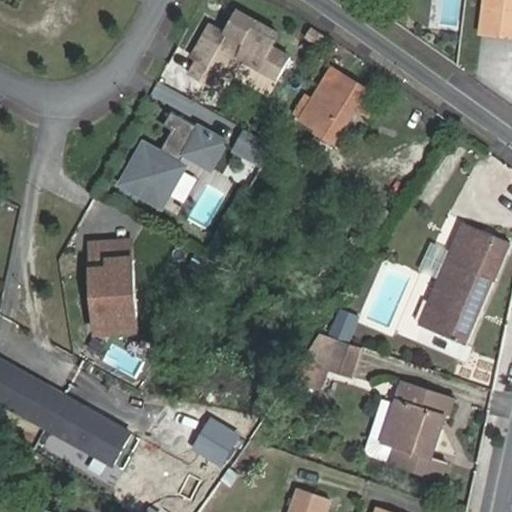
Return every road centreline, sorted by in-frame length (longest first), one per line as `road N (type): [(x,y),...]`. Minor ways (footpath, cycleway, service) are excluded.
road 1 (residential): [(511,137),(310,0)]
road 2 (residential): [(0,73),(53,99),(97,90),(159,0)]
